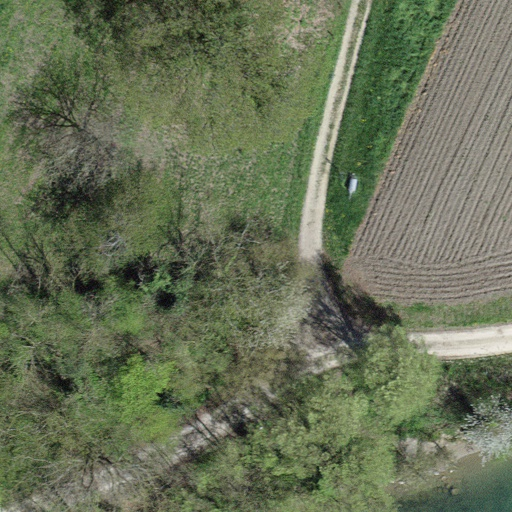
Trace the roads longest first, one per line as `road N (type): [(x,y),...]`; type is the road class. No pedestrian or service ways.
road 1 (track): [(326,370),(312,233),(362,0)]
road 2 (track): [(0,499),(99,475),(326,370)]
road 3 (track): [(326,370),(511,321)]
